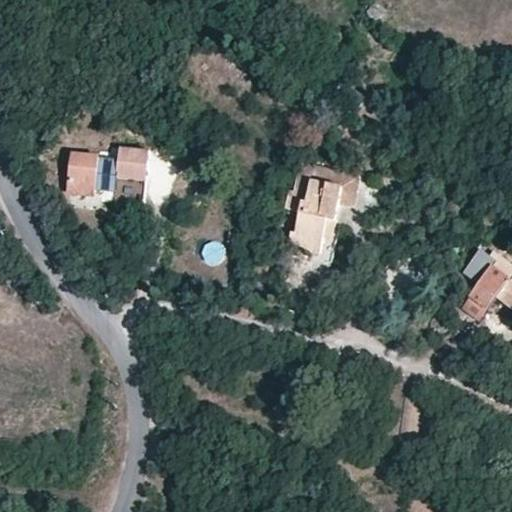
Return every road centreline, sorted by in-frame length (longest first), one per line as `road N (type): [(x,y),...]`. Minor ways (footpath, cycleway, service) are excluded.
road 1 (track): [(511,411),(412,366),(151,296),(99,325)]
road 2 (unclassified): [(0,187),(33,248),(120,351),(138,430),(115,511)]
